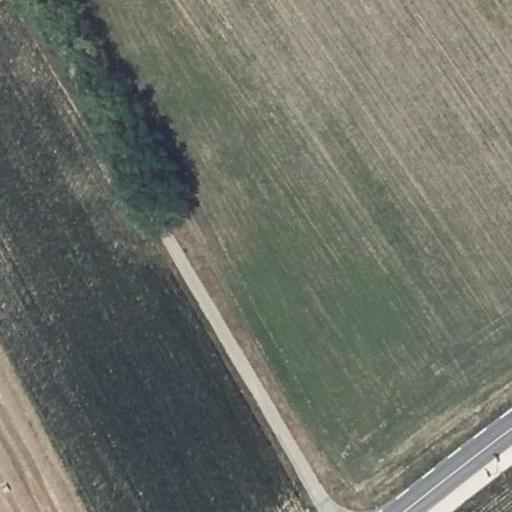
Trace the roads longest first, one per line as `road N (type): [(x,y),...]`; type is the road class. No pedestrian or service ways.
road 1 (unclassified): [(327,511),(37,0)]
road 2 (residential): [(511,421),(391,511)]
